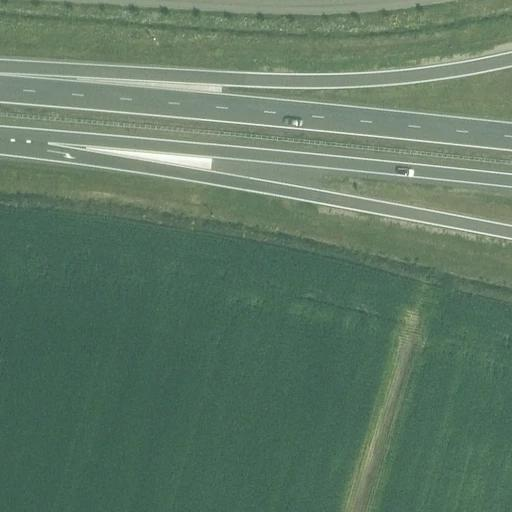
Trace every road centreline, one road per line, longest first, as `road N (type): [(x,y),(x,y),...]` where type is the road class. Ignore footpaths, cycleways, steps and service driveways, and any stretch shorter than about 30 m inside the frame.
road 1 (trunk): [(1,136),(511,233)]
road 2 (trunk): [(511,139),(0,90)]
road 3 (trunk): [(511,58),(389,78),(310,80),(0,68)]
road 4 (trunk): [(1,136),(511,183)]
road 5 (unclassified): [(142,0),(264,7),(395,0)]
